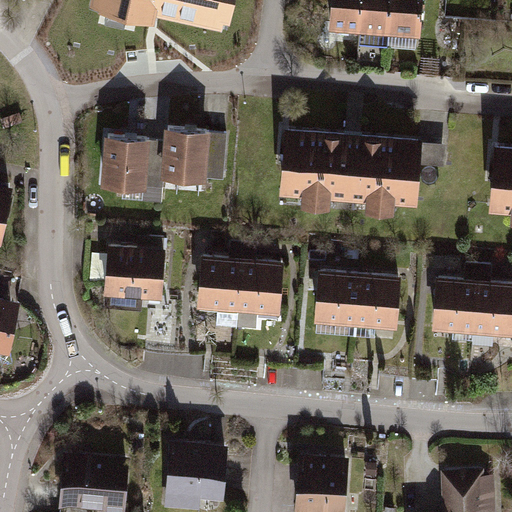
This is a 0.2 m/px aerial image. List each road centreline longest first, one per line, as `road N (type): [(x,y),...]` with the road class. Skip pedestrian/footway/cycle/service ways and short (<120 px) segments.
road 1 (residential): [(511,421),(457,423),(168,393),(126,384),(81,361)]
road 2 (residential): [(81,361),(54,307),(56,138),(48,102)]
road 3 (residential): [(262,77),(377,83),(511,107)]
road 4 (residential): [(48,102),(157,83),(262,77)]
